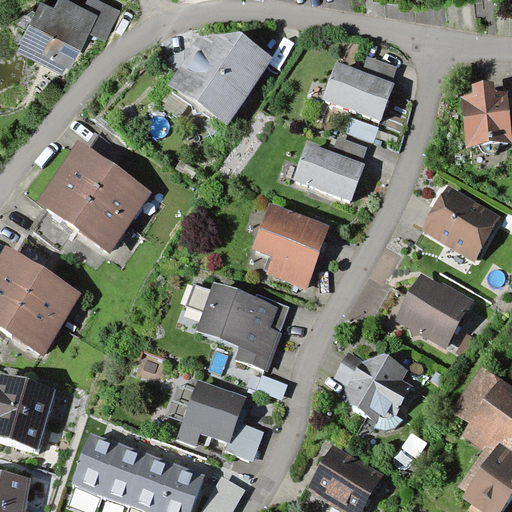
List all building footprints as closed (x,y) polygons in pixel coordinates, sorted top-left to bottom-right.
[(51,10),(31,47),(72,69),(97,21),(69,6),(63,16),(51,10)] [(197,52),(166,96),(228,137),(271,69),(238,51),(197,52)] [(346,82),(336,114),(383,130),(400,77),(380,70),(373,91),(346,82)] [(504,90),(507,119),(511,118),(511,79),(503,81),(504,90)] [(460,105),(466,148),(510,142),(507,119),(504,90),(491,92),(490,82),(467,85),(469,96),(459,97),(460,105)] [(354,204),(373,157),(349,147),(342,166),(322,158),(310,188),(354,204)] [(145,186),(88,150),(53,205),(111,241),(145,186)] [(491,207),(448,183),(427,219),(470,243),(491,207)] [(326,238),(267,217),(251,262),(271,269),(267,281),(306,295),(326,238)] [(74,304),(0,264),(0,344),(40,367),(74,304)] [(429,275),(404,330),(454,357),(479,306),(457,281),(452,289),(429,275)] [(277,316),(211,293),(194,343),(238,358),(235,367),(266,378),(279,340),(269,337),(277,316)] [(369,354),(348,353),(330,385),(341,395),(336,408),(382,433),(398,425),(409,419),(417,397),(407,383),(412,374),(387,360),(369,354)] [(0,437),(38,449),(55,389),(0,373),(0,437)] [(511,451),(511,380),(502,373),(472,411),(511,451)] [(262,380),(256,396),(282,405),(287,389),(262,380)] [(246,406),(212,394),(197,388),(176,446),(195,453),(199,441),(230,452),(246,406)] [(90,432),(73,485),(148,511),(190,511),(203,474),(90,432)] [(501,511),(509,511),(511,509),(511,451),(509,448),(476,493),(501,511)] [(359,511),(371,489),(332,469),(317,499),(341,511),(359,511)] [(0,511),(24,511),(27,494),(0,489),(0,511)]
